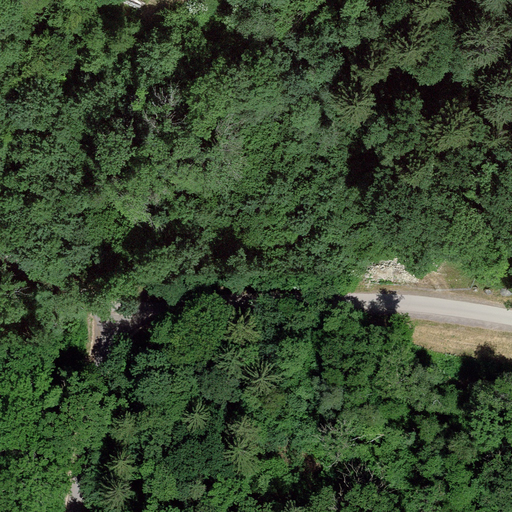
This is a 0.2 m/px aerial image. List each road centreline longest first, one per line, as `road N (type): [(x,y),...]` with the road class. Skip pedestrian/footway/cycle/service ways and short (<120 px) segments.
road 1 (residential): [(106,320),(145,306),(295,301),(414,302),(511,317)]
road 2 (residential): [(106,320),(77,511)]
road 3 (residential): [(0,246),(106,320)]
